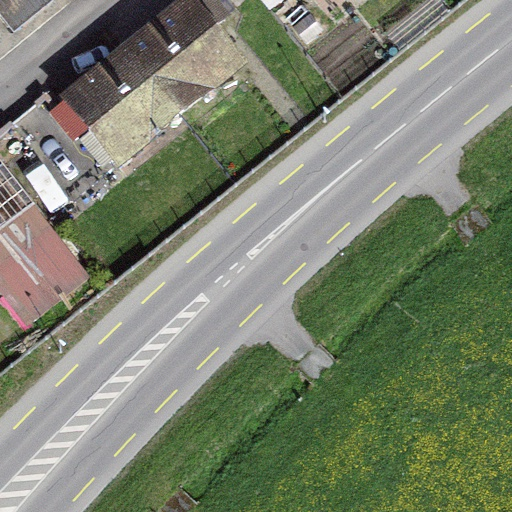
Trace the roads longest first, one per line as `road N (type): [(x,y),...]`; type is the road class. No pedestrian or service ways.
road 1 (primary): [(0,511),(227,274),(511,37)]
road 2 (track): [(396,130),(487,249)]
road 3 (track): [(227,274),(328,383)]
road 4 (track): [(76,424),(175,511)]
road 5 (residential): [(101,0),(0,80)]
